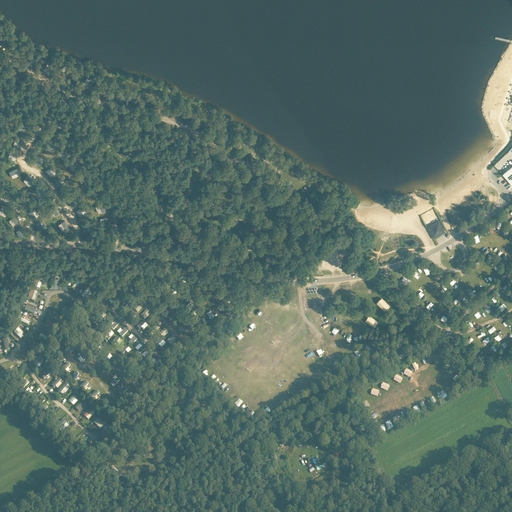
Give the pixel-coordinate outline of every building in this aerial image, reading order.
[(109,88),(100,89),(101,98),(109,97),(109,88)] [(124,92),(115,94),(117,102),(126,100),(124,92)] [(138,95),(129,97),(131,106),(140,104),(138,95)] [(147,99),(146,107),(155,109),(156,100),(147,99)] [(175,108),(167,109),(169,117),(177,116),(175,108)] [(190,114),(182,116),(184,124),(192,122),(190,114)] [(105,117),(97,121),(101,128),(109,124),(105,117)] [(144,120),(138,127),(146,133),(151,126),(144,120)] [(203,120),(195,122),(197,130),(205,128),(203,120)] [(217,126),(209,127),(211,135),(219,133),(217,126)] [(172,130),(164,133),(167,141),(175,138),(172,130)] [(232,131),(224,133),(226,141),(234,139),(232,131)] [(109,134),(104,141),(112,147),(117,140),(109,134)] [(196,140),(189,142),(190,150),(198,149),(196,140)] [(124,145),(118,152),(125,158),(131,151),(124,145)] [(235,147),(231,154),(239,158),(243,150),(235,147)] [(245,160),(251,165),(256,158),(250,153),(245,160)] [(137,155),(134,163),(142,166),(145,159),(137,155)] [(263,159),(259,166),(265,170),(270,164),(263,159)] [(208,166),(204,173),(211,176),(214,170),(208,166)] [(511,166),(503,174),(511,184),(511,166)] [(274,170),(271,178),(278,181),(282,173),(274,170)] [(226,172),(224,180),(231,182),(234,175),(226,172)] [(247,185),(250,177),(243,174),(240,182),(247,185)] [(158,176),(149,179),(152,187),(160,184),(158,176)] [(259,183),(255,189),(261,194),(266,188),(259,183)] [(286,183),(284,191),(292,193),(294,185),(286,183)] [(164,188),(156,191),(158,199),(167,197),(164,188)] [(303,189),(297,194),(302,200),(308,195),(303,189)] [(269,197),(263,202),(269,208),(275,203),(269,197)] [(164,204),(155,204),(156,213),(165,212),(164,204)] [(281,208),(274,212),(278,219),(285,214),(281,208)] [(221,210),(212,211),(212,219),(221,219),(221,210)] [(196,211),(195,219),(204,220),(205,211),(196,211)] [(187,215),(179,217),(182,226),(190,223),(187,215)] [(231,215),(225,222),(232,228),(238,221),(231,215)] [(147,216),(139,220),(143,228),(151,225),(147,216)] [(428,226),(434,238),(445,232),(439,220),(428,226)] [(246,233),(251,226),(244,221),(238,228),(246,233)] [(175,225),(166,227),(168,236),(177,234),(175,225)] [(285,225),(281,232),(289,236),(293,229),(285,225)] [(245,248),(254,249),(255,240),(246,239),(245,248)] [(77,290),(84,282),(78,278),(72,286),(77,290)] [(86,299),(92,289),(87,286),(81,295),(86,299)] [(32,290),(29,299),(35,301),(38,292),(32,290)] [(377,302),(385,311),(391,306),(382,297),(377,302)] [(144,319),(150,313),(147,309),(141,315),(144,319)] [(29,320),(32,314),(24,312),(20,322),(24,323),(26,319),(29,320)] [(63,319),(60,318),(61,315),(55,312),(53,318),(61,322),(63,319)] [(474,315),(477,320),(483,317),(479,312),(474,315)] [(376,327),(379,321),(369,314),(365,320),(376,327)] [(415,319),(404,329),(414,340),(424,330),(415,319)] [(48,320),(46,323),(56,328),(58,324),(48,320)] [(138,325),(143,331),(148,325),(143,320),(138,325)] [(112,329),(120,324),(117,321),(110,326),(112,329)] [(165,327),(159,333),(163,337),(168,331),(165,327)] [(23,336),(22,335),(24,333),(18,328),(14,333),(21,339),(23,336)] [(125,328),(123,330),(120,328),(117,332),(122,337),(128,331),(125,328)] [(151,328),(145,334),(148,337),(154,332),(151,328)] [(132,334),(127,339),(131,344),(137,340),(132,334)] [(167,340),(171,344),(176,338),(172,335),(167,340)] [(116,347),(121,341),(117,336),(111,343),(116,347)] [(156,344),(162,348),(166,342),(159,338),(156,344)] [(178,341),(173,348),(177,351),(182,344),(178,341)] [(140,344),(134,349),(140,354),(145,349),(140,344)] [(123,354),(129,348),(126,345),(120,351),(123,354)] [(19,355),(26,361),(32,355),(25,349),(19,355)] [(32,362),(37,367),(45,359),(40,355),(32,362)] [(421,367),(427,364),(424,359),(418,361),(421,367)] [(414,371),(420,368),(416,361),(410,364),(414,371)] [(405,376),(411,373),(408,367),(402,370),(405,376)] [(77,371),(71,376),(74,379),(79,374),(77,371)] [(397,381),(403,378),(401,372),(394,375),(397,381)] [(60,382),(61,379),(58,377),(52,386),(58,389),(62,383),(60,382)] [(387,380),(390,385),(396,382),(393,377),(387,380)] [(111,384),(114,387),(120,381),(117,378),(111,384)] [(81,386),(84,389),(90,384),(86,380),(81,386)] [(66,381),(57,390),(63,395),(71,386),(66,381)] [(119,392),(122,395),(128,389),(125,386),(119,392)] [(90,396),(94,399),(100,393),(97,390),(90,396)] [(71,404),(77,398),(74,395),(68,400),(71,404)] [(82,400),(75,407),(81,412),(87,405),(82,400)] [(89,420),(96,412),(90,407),(83,415),(89,420)] [(57,422),(61,418),(56,414),(53,418),(57,422)] [(100,428),(105,423),(99,417),(94,422),(100,428)] [(63,431),(69,424),(64,420),(58,426),(63,431)] [(109,424),(100,432),(104,436),(113,428),(109,424)] [(82,440),(77,446),(81,450),(87,444),(82,440)]
